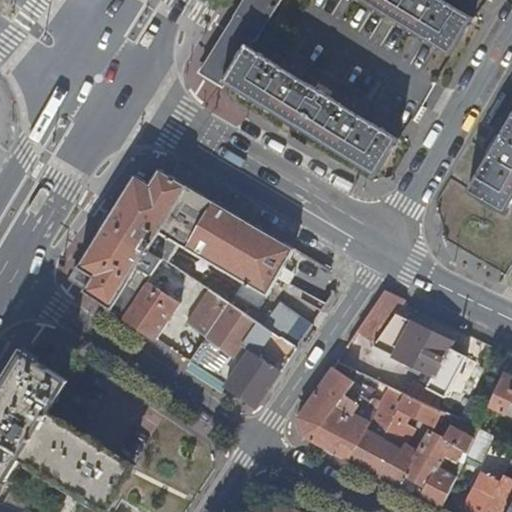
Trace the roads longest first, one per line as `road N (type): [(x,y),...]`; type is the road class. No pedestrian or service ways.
road 1 (residential): [(258,440),(11,282)]
road 2 (residential): [(382,254),(154,108)]
road 3 (residential): [(382,254),(511,28)]
road 4 (residential): [(258,440),(382,254)]
road 5 (primary): [(11,282),(27,223),(90,101)]
road 6 (primary): [(11,282),(114,114)]
road 7 (residential): [(391,511),(258,440)]
road 8 (residential): [(511,325),(382,254)]
road 9 (primary): [(67,82),(0,194)]
